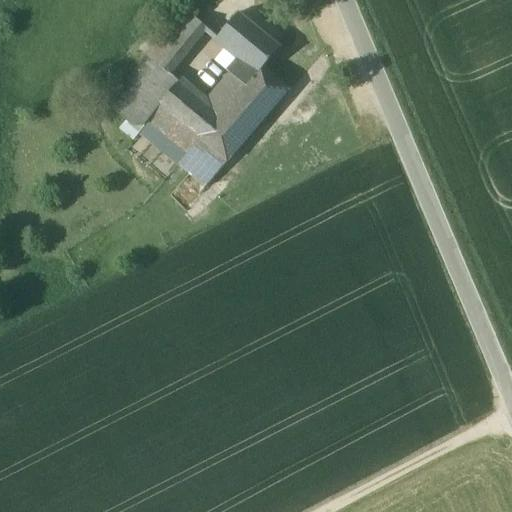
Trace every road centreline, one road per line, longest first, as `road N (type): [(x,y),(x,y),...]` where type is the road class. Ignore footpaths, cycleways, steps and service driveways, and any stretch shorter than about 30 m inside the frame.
road 1 (unclassified): [(350,0),(511,398)]
road 2 (track): [(335,511),(511,421)]
